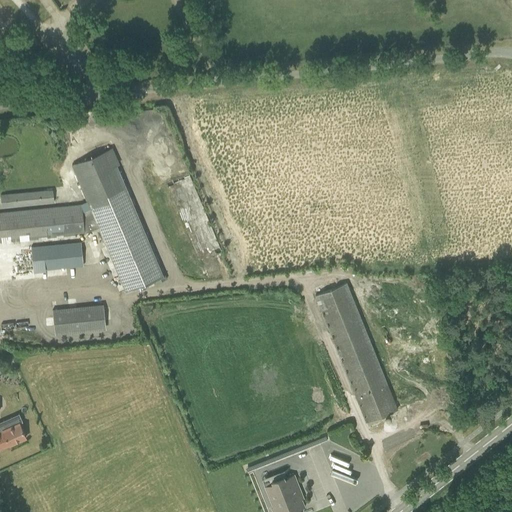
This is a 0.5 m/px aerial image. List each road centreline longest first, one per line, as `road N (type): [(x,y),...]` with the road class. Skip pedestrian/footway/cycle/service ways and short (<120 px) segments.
road 1 (unclassified): [(0,106),(351,66),(511,57)]
road 2 (secondary): [(400,511),(511,423)]
